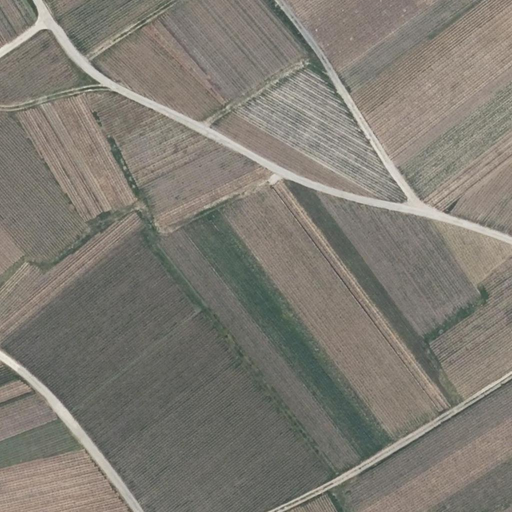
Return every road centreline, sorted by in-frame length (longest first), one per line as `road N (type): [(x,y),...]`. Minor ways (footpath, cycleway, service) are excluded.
road 1 (unclassified): [(511,238),(278,170),(104,77),(40,0)]
road 2 (track): [(511,377),(276,511)]
road 3 (track): [(281,0),(424,210)]
road 4 (track): [(0,353),(74,422),(137,511)]
road 5 (track): [(117,84),(0,105)]
